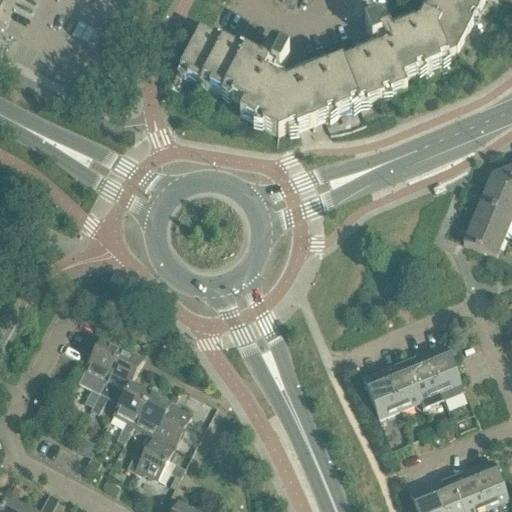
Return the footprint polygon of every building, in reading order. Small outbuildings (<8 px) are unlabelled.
[(393,37),(385,20),(384,19),(383,18),(382,17),(381,17),(379,16),(378,17),(376,17),(375,18),(374,19),(373,20),(373,21),(372,23),(372,24),(373,25),(364,29),(369,40),(358,45),(364,60),(297,87),(291,76),(284,72),(289,60),(283,58),(283,57),(283,56),(283,54),(283,53),(282,52),(281,51),(280,50),(279,49),(278,49),(277,49),(275,49),(274,49),(272,50),(271,51),(270,52),(269,53),(269,54),(263,66),(201,35),(182,74),(190,78),(188,81),(246,112),(241,121),(279,141),(295,135),(296,139),(311,133),(312,135),(315,134),(313,131),(327,126),(326,122),(333,119),(334,123),(407,93),(403,84),(440,68),(439,65),(455,58),(484,5),(480,3),(481,0),(432,0),(419,27),(393,37)] [(495,188),(491,196),(491,197),(511,205),(511,172),(492,181),(491,184),(493,185),(495,188)] [(491,196),(487,195),(476,222),(508,236),(511,226),(511,205),(491,197),(491,196)] [(508,236),(476,222),(464,249),(496,263),(508,236)] [(134,290),(114,278),(108,286),(129,299),(134,290)] [(84,409),(92,413),(90,416),(91,417),(122,358),(107,350),(109,346),(103,344),(85,379),(79,389),(91,396),(84,409)] [(426,360),(441,399),(463,390),(447,351),(426,360)] [(138,366),(122,358),(91,417),(99,421),(104,411),(107,404),(118,410),(124,399),(126,400),(132,386),(134,387),(144,365),(139,362),(138,366)] [(405,368),(421,407),(441,399),(426,360),(405,368)] [(112,421),(126,428),(116,446),(124,451),(134,432),(151,400),(135,392),(137,389),(134,388),(145,365),(144,365),(134,387),(132,386),(126,400),(124,399),(118,410),(112,421)] [(385,376),(401,415),(421,407),(405,368),(385,376)] [(401,415),(385,376),(363,385),(379,424),(401,415)] [(134,432),(154,442),(155,443),(173,408),(168,405),(167,409),(151,400),(134,432)] [(155,443),(154,442),(153,443),(175,453),(191,421),(175,413),(177,410),(173,408),(155,443)] [(420,444),(433,439),(430,432),(417,437),(420,444)] [(140,479),(157,488),(157,487),(165,491),(170,480),(180,485),(186,473),(169,464),(175,453),(153,443),(142,465),(143,466),(136,480),(139,482),(140,479)] [(91,463),(96,453),(85,447),(80,457),(91,463)] [(142,465),(134,461),(127,475),(136,480),(143,466),(142,465)] [(487,511),(507,511),(505,508),(508,506),(493,467),(473,474),(487,511)] [(487,511),(473,474),(452,483),(463,511),(487,511)] [(463,511),(452,483),(431,491),(439,511),(463,511)] [(439,511),(431,491),(410,500),(414,511),(439,511)] [(0,500),(0,511),(4,511),(10,501),(5,499),(4,502),(0,500)] [(22,511),(13,507),(15,504),(10,501),(4,511),(22,511)]
